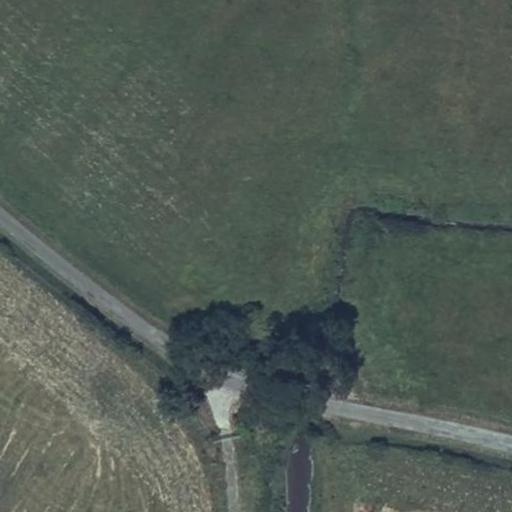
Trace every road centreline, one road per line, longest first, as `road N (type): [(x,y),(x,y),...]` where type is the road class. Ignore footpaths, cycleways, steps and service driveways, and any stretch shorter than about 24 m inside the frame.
road 1 (unclassified): [(0,209),(114,303),(222,373),(292,397),(511,439)]
road 2 (track): [(234,511),(222,373)]
